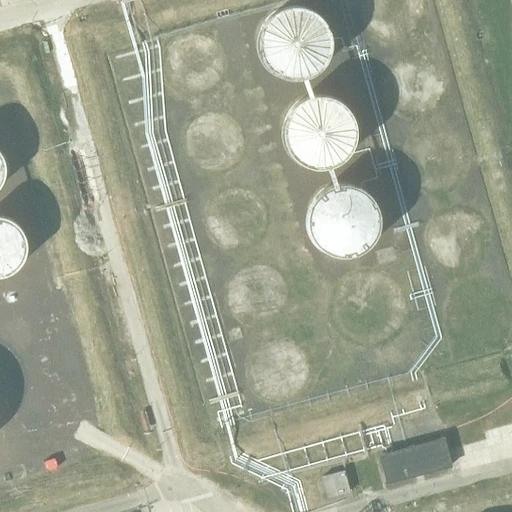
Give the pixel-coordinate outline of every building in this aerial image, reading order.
[(326,23),(323,19),(322,18),(320,15),(318,13),(315,12),(312,10),(310,9),(307,7),(304,7),(301,6),(298,5),(295,5),(292,5),(289,6),(286,6),(283,7),(280,8),(277,10),(275,11),(272,13),(270,15),(268,17),(266,19),(265,21),(262,24),(261,27),(260,30),(259,33),(258,36),(258,39),(258,42),(258,45),(258,48),(259,51),(260,54),(260,56),(261,58),(262,60),(264,62),(265,64),(266,66),(270,69),(273,72),(277,75),(281,76),(286,78),(289,78),(292,79),(295,79),(298,79),(302,78),(307,77),(309,76),(313,74),(316,72),(320,69),(323,66),(324,64),(325,62),(326,61),(328,58),(329,55),(330,51),(331,48),(331,46),(331,45),(331,42),(331,40),(331,37),(330,34),(330,33),(329,30),(329,28),(327,26),(326,23)] [(349,110),(347,107),(345,105),(342,102),(340,101),(339,100),(336,98),(333,97),(330,96),(327,95),(324,94),(321,94),(318,94),(315,94),(312,95),(309,95),(306,96),(303,97),(301,99),(298,100),(295,103),(292,105),(290,108),(289,110),(287,113),(286,116),(284,118),(283,121),(283,124),(282,127),(282,130),(282,133),(283,136),(283,139),(284,141),(284,142),(285,145),(287,148),(289,152),(292,156),(294,158),(298,161),(301,163),(304,164),(305,165),(310,166),(314,167),(319,167),(322,167),(325,167),(326,167),(331,166),(335,164),(339,162),(343,159),(345,157),(347,155),(348,153),(350,151),(352,147),(353,144),(354,143),(354,141),(355,139),(355,136),(356,134),(356,133),(356,130),(355,126),(355,122),(354,119),(353,118),(353,116),(351,114),(349,110)] [(311,202),(310,205),(309,208),(308,211),(308,212),(307,215),(307,218),(307,220),(307,223),(307,226),(308,227),(308,230),(309,232),(309,233),(311,236),(312,239),(314,241),(315,242),(317,245),(320,248),(324,250),(326,252),(331,254),(333,255),(338,256),(343,256),(347,256),(350,256),(355,254),(357,253),(360,252),(364,250),(367,248),(370,245),(373,241),(375,239),(375,237),(377,234),(378,231),(379,228),(379,227),(380,224),(380,221),(380,218),(380,216),(379,213),(379,211),(378,208),(377,205),(376,202),(374,200),(372,197),(370,195),(368,193),(365,190),(361,187),(358,186),(355,185),(352,184),(348,183),(345,183),(342,183),(339,183),(336,184),(333,184),(330,185),(327,187),(323,189),(321,191),(319,193),(316,195),(315,197),(313,200),(311,202)] [(26,238),(25,236),(24,233),(23,230),(21,228),(20,226),(18,224),(16,222),(13,220),(11,219),(10,218),(6,217),(3,216),(1,215),(0,215),(0,275),(3,275),(5,275),(8,274),(10,273),(14,270),(17,268),(19,266),(21,264),(23,260),(24,257),(25,255),(26,252),(26,251),(27,248),(27,245),(27,242),(27,241),(26,238)] [(151,429),(145,411),(139,413),(144,431),(151,429)] [(511,428),(487,435),(488,442),(511,435),(511,428)] [(450,465),(443,438),(380,455),(387,482),(450,465)] [(343,473),(321,479),(327,500),(349,494),(343,473)]
